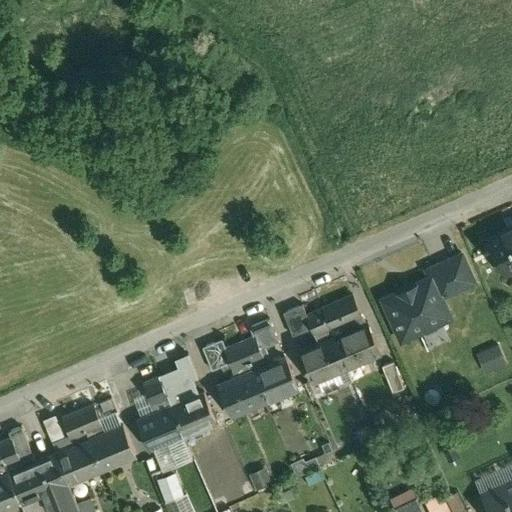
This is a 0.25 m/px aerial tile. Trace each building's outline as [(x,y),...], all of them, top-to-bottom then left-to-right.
[(511,226),(489,238),(498,256),(500,255),(508,272),(511,269),(511,226)] [(462,252),(426,269),(430,277),(432,276),(441,297),(446,295),(475,281),(462,252)] [(430,277),(384,298),(403,338),(450,316),(441,297),(432,276),(430,277)] [(353,294),(322,307),(346,365),(380,351),(367,321),(363,323),(360,315),(361,314),(353,294)] [(303,303),(284,311),(293,334),(312,327),(306,313),(307,313),(303,303)] [(346,365),(322,307),(307,313),(306,313),(312,327),(318,342),(299,350),(312,379),(346,365)] [(270,317),(250,326),(254,336),(259,333),(265,347),(279,340),(270,317)] [(286,356),(271,362),(265,347),(259,333),(254,336),(241,341),(241,342),(249,362),(253,370),(265,398),(298,385),(286,356)] [(241,341),(225,348),(234,368),(249,362),(241,342),(241,341)] [(481,352),(489,371),(510,361),(501,343),(481,352)] [(189,352),(176,358),(179,366),(186,381),(193,378),(199,376),(189,352)] [(404,386),(394,360),(383,365),(393,391),(404,386)] [(249,362),(234,368),(238,376),(253,370),(249,362)] [(193,378),(186,381),(179,366),(159,374),(160,376),(172,404),(183,433),(217,419),(205,390),(200,392),(193,378)] [(265,398),(253,370),(238,376),(219,384),(231,413),(265,398)] [(160,376),(145,382),(157,410),(172,404),(160,376)] [(94,403),(78,410),(86,429),(102,423),(94,403)] [(157,410),(138,418),(150,447),(183,433),(172,404),(157,410)] [(78,410),(63,416),(67,426),(71,436),(86,429),(78,410)] [(63,416),(44,424),(48,434),(67,426),(63,416)] [(123,424),(90,438),(102,467),(135,453),(123,424)] [(21,429),(10,434),(12,438),(18,451),(28,446),(21,429)] [(12,438),(0,442),(0,451),(5,463),(20,457),(18,451),(12,438)] [(90,438),(57,452),(69,481),(102,467),(90,438)] [(0,509),(21,501),(9,472),(5,463),(0,451),(0,509)] [(24,466),(9,472),(21,501),(69,481),(57,452),(24,466)] [(20,457),(5,463),(9,472),(24,466),(20,457)] [(169,500),(188,493),(180,470),(161,477),(169,500)] [(511,511),(511,480),(484,492),(492,511),(511,511)] [(451,511),(440,489),(425,496),(432,511),(451,511)] [(198,511),(189,493),(181,497),(183,502),(172,508),(174,511),(198,511)] [(424,511),(417,497),(393,508),(395,511),(424,511)]
